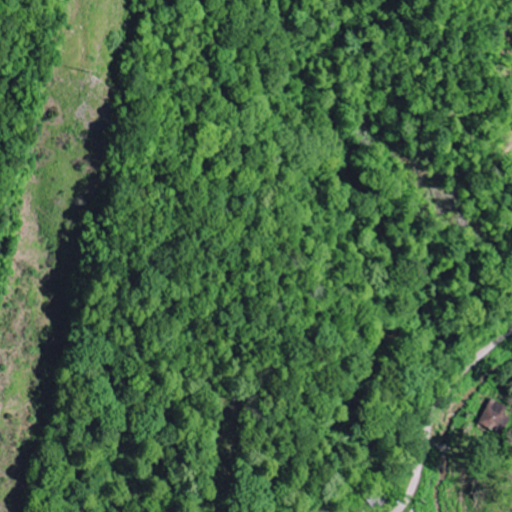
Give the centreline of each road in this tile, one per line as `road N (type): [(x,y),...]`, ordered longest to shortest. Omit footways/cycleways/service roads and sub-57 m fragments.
road 1 (residential): [(193,511),(184,386),(237,306)]
road 2 (residential): [(395,511),(417,479),(444,398),(511,330)]
